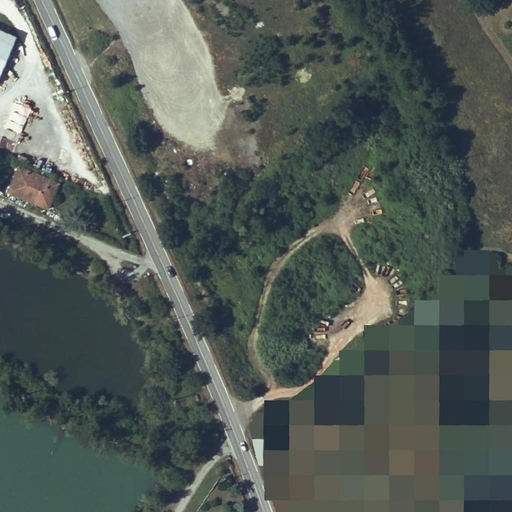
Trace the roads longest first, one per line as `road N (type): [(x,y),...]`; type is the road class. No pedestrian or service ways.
road 1 (primary): [(40,0),(227,418),(260,511)]
road 2 (unknown): [(159,264),(0,206)]
